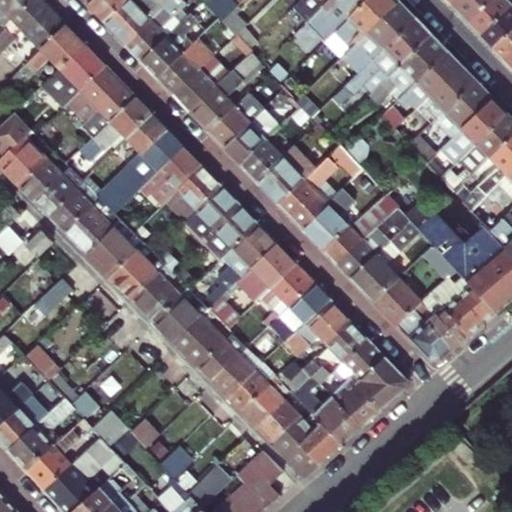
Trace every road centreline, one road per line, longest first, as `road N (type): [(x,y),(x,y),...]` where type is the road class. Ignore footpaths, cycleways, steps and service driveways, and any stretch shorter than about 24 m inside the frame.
road 1 (residential): [(72,0),(449,392)]
road 2 (residential): [(449,392),(307,511)]
